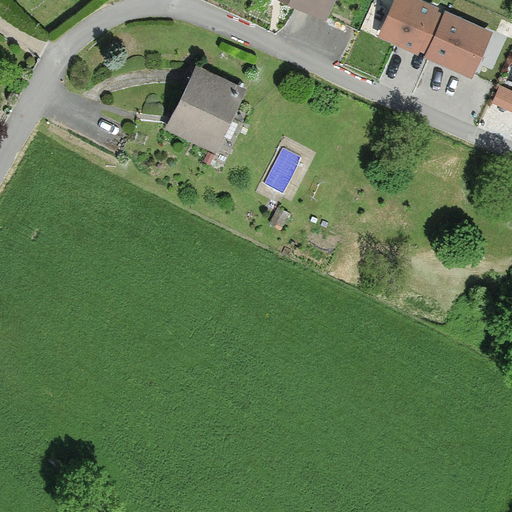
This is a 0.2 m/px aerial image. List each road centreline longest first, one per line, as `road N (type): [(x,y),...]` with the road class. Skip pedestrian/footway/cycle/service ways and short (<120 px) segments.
road 1 (unclassified): [(511,155),(234,32),(155,13)]
road 2 (unclassified): [(155,13),(104,22),(77,40),(0,168)]
